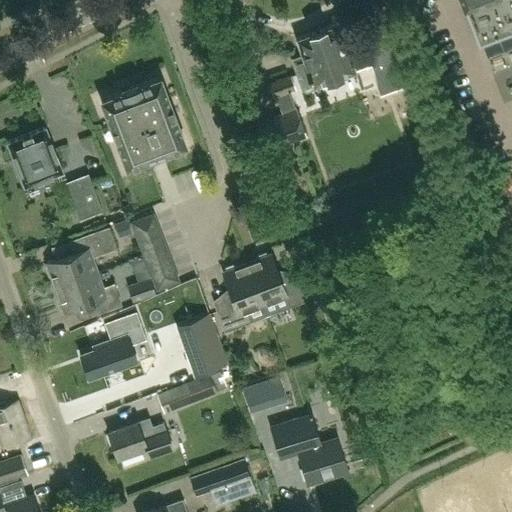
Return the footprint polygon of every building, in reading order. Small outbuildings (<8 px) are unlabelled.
[(511,0),(461,0),(467,13),(468,12),(481,46),(511,34),(511,0)] [(301,54),(290,59),(301,91),(305,93),(313,90),(314,86),(355,71),(355,70),(371,64),(381,93),(410,83),(392,31),(387,32),(347,47),(338,24),(295,39),(301,54)] [(290,76),(269,83),(274,96),(295,89),(290,76)] [(160,78),(101,100),(126,167),(185,145),(160,78)] [(290,160),(284,144),(306,135),(296,108),(255,124),(271,167),(290,160)] [(425,128),(433,130),(439,123),(437,114),(428,112),(422,119),(425,128)] [(45,127),(7,142),(24,186),(62,171),(45,127)] [(89,178),(67,186),(77,213),(100,205),(89,178)] [(497,194),(491,179),(484,181),(489,197),(497,194)] [(500,214),(509,211),(507,203),(497,206),(500,214)] [(135,233),(157,224),(153,213),(130,222),(135,233)] [(161,236),(157,224),(135,233),(139,244),(161,236)] [(56,287),(96,273),(90,256),(114,247),(107,227),(68,241),(72,253),(47,262),(47,264),(45,267),(48,275),(52,276),(56,287)] [(161,236),(139,244),(143,256),(166,247),(161,236)] [(170,258),(166,247),(143,256),(147,267),(170,258)] [(256,260),(246,263),(261,304),(285,295),(289,306),(301,301),(291,275),(280,279),(270,254),(269,255),(268,255),(265,253),(258,256),(256,259),(256,260)] [(143,256),(130,261),(138,282),(127,286),(132,301),(155,293),(150,278),(151,277),(149,271),(148,271),(143,256)] [(170,258),(147,267),(149,271),(151,277),(152,278),(174,270),(170,258)] [(261,304),(246,263),(236,267),(232,265),(225,268),(223,271),(224,272),(222,273),(231,298),(214,304),(224,330),(250,321),(245,310),(261,304)] [(178,281),(174,270),(152,278),(156,289),(178,281)] [(102,288),(96,273),(56,287),(59,296),(59,297),(57,300),(60,308),(63,309),(64,309),(65,311),(90,302),(94,313),(120,303),(113,284),(102,288)] [(195,281),(166,291),(174,313),(203,303),(195,281)] [(93,347),(79,352),(88,377),(137,360),(131,343),(146,338),(136,310),(104,321),(110,337),(92,344),(93,347)] [(208,313),(176,325),(194,375),(226,364),(208,313)] [(210,374),(156,395),(163,412),(216,392),(216,391),(210,375),(210,374)] [(263,381),(270,404),(285,399),(278,376),(263,381)] [(270,404),(263,381),(243,387),(250,409),(270,404)] [(26,431),(18,408),(13,409),(11,404),(0,407),(0,461),(2,460),(3,463),(9,461),(8,458),(28,451),(22,433),(26,431)] [(320,443),(311,413),(269,426),(278,457),(298,451),(307,483),(347,471),(336,438),(320,443)] [(148,417),(108,432),(117,459),(146,449),(148,456),(172,447),(163,422),(151,426),(148,417)] [(235,424),(236,446),(254,444),(253,423),(235,424)] [(0,474),(3,484),(33,474),(28,457),(0,466),(0,474)] [(244,458),(189,477),(195,493),(210,488),(235,480),(241,497),(256,492),(244,458)] [(263,491),(275,486),(263,458),(251,463),(263,491)] [(0,511),(33,511),(37,510),(32,495),(2,505),(0,498),(0,511)] [(186,511),(182,500),(161,507),(160,507),(145,511),(186,511)]
